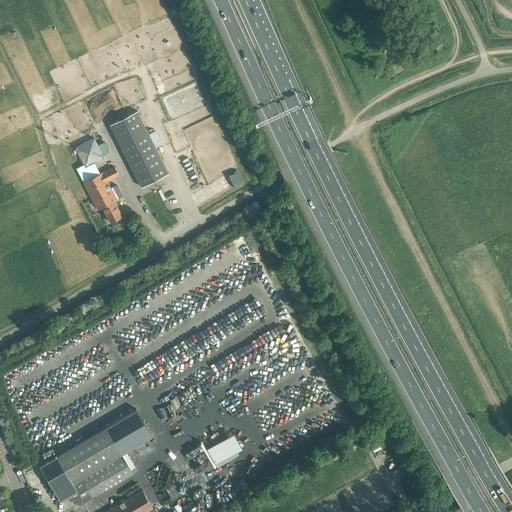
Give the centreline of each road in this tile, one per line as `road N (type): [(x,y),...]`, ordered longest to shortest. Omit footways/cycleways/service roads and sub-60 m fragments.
road 1 (motorway): [(508,511),(340,203),(245,0)]
road 2 (motorway): [(220,0),(387,345),(481,511)]
road 3 (track): [(355,131),(511,437)]
road 4 (residential): [(0,339),(250,193)]
road 5 (unknown): [(511,51),(465,59),(394,88),(355,119),(355,131)]
road 6 (unknown): [(355,131),(297,0)]
